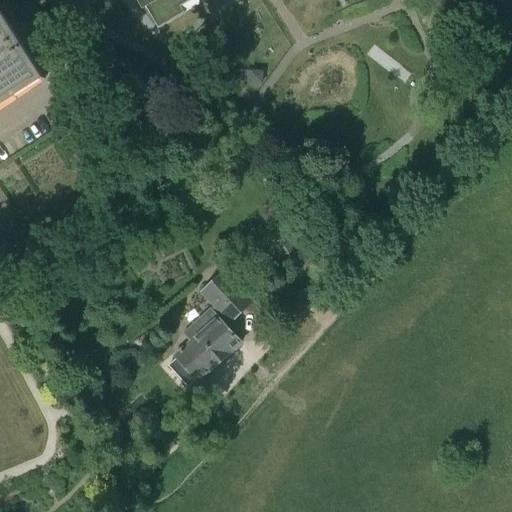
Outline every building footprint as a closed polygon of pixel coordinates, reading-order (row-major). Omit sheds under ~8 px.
[(141,0),(158,28),(184,13),(180,6),(190,0),(141,0)] [(0,108),(43,80),(0,12),(0,108)] [(227,81),(238,82),(238,71),(228,70),(227,81)] [(286,231),(272,240),(285,260),(299,252),(286,231)] [(241,343),(224,324),(228,320),(231,323),(253,304),(224,271),(202,290),(215,305),(184,333),(191,341),(174,357),(176,359),(168,366),(188,387),(196,380),(198,382),(241,343)] [(57,291),(54,307),(66,309),(69,293),(57,291)]
